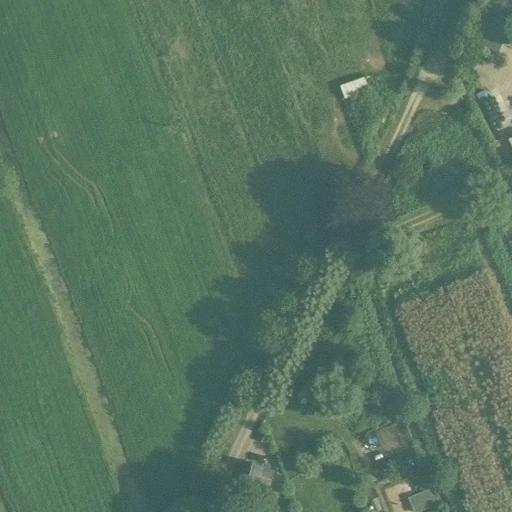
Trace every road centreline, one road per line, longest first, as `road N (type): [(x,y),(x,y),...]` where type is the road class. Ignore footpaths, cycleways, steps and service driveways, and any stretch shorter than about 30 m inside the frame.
road 1 (unclassified): [(219,511),(241,439),(298,312),(389,156),(451,7)]
road 2 (track): [(335,246),(444,212),(511,180)]
